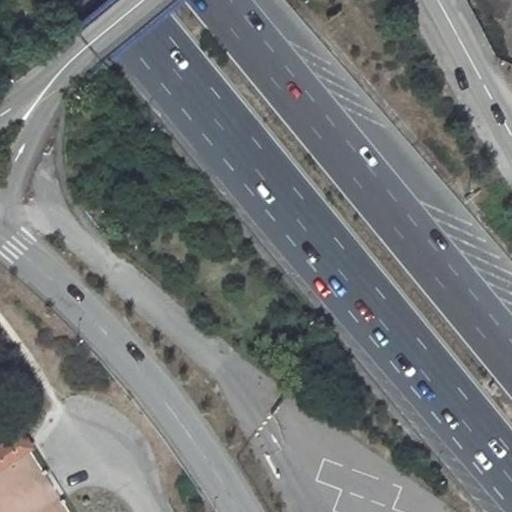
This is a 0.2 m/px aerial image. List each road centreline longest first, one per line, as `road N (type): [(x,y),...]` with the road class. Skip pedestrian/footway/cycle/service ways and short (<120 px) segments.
road 1 (trunk): [(121,0),(511,474)]
road 2 (trunk): [(511,363),(223,0)]
road 3 (tertiary): [(237,511),(152,388),(0,233)]
road 4 (unclassified): [(511,147),(426,0)]
road 5 (unclassified): [(55,486),(99,457),(133,480),(149,511)]
road 6 (unclassified): [(145,0),(51,82)]
